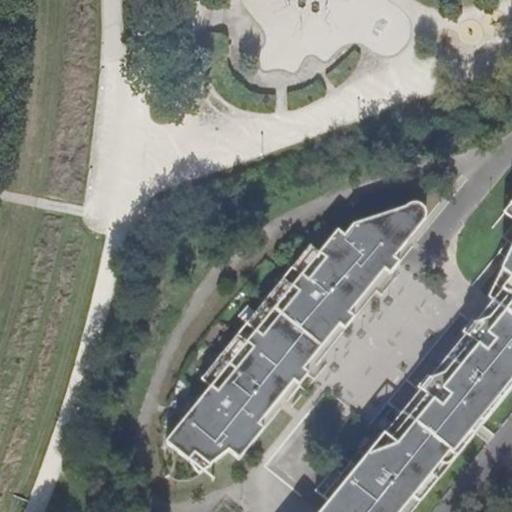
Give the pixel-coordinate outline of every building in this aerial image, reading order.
[(342,311),(377,267),(371,261),(380,249),(387,255),(404,235),(409,239),(423,220),(424,217),(421,208),(417,205),(414,204),(350,226),(341,236),(335,233),(317,253),(310,246),(290,270),(300,278),(292,289),(281,281),(244,326),(253,333),(245,344),(235,337),(199,380),(210,388),(215,392),(205,404),(200,400),(164,445),(184,459),(197,477),(227,453),(237,462),(245,452),(242,449),(248,439),(236,429),(245,418),(251,423),(286,379),(280,374),(290,362),(297,368),(332,323),(326,317),(335,306),(342,311)] [(511,244),(486,300),(491,305),(508,320),(511,315),(511,244)] [(387,275),(396,263),(387,255),(380,249),(371,261),(377,267),(387,275)] [(511,315),(508,320),(491,305),(473,325),(511,357),(511,358),(504,369),(510,375),(511,372),(511,315)] [(352,320),(342,311),(335,306),(326,317),(332,323),(342,331),(352,320)] [(463,338),(473,325),(470,322),(460,335),(463,338)] [(511,358),(511,357),(473,325),(463,338),(428,381),(419,394),(366,460),(359,453),(349,465),(339,476),(332,469),(314,491),(328,504),(321,511),(391,511),(395,505),(402,509),(411,498),(430,475),(447,453),(466,430),(459,424),(467,414),(474,420),(510,375),(504,369),(511,358)] [(307,376),(297,368),(290,362),(280,374),(286,379),(297,388),(307,376)] [(511,386),(511,376),(510,375),(474,420),(481,425),(511,386)] [(419,394),(428,381),(425,378),(415,390),(419,394)] [(215,392),(210,388),(200,400),(205,404),(215,392)] [(466,430),(474,420),(467,414),(459,424),(466,430)] [(261,432),(251,423),(245,418),(236,429),(248,439),(242,449),(245,452),(261,432)] [(472,436),(466,430),(447,453),(454,459),(472,436)] [(341,458),(332,469),(339,476),(349,465),(341,458)] [(436,480),(430,475),(411,498),(417,504),(436,480)]
